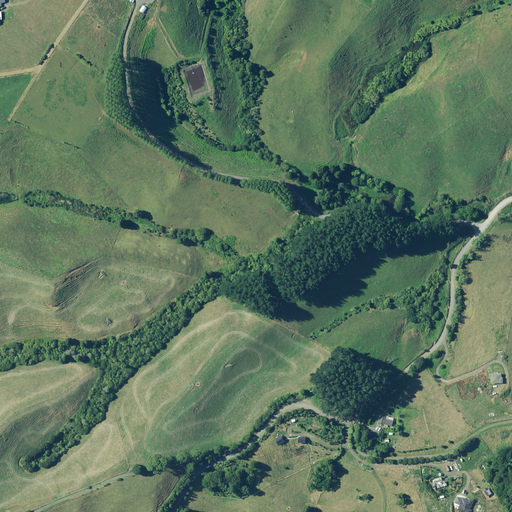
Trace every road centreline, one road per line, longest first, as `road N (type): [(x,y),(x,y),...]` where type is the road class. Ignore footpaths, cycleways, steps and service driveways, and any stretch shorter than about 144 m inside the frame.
road 1 (unclassified): [(511,199),(490,214),(456,261),(437,345),(352,411),(294,405),(267,420),(242,451),(208,463),(174,511)]
road 2 (track): [(136,0),(124,66),(141,116),(172,152),(232,173),(276,177),(323,209),(371,208),(482,229)]
road 3 (track): [(43,511),(143,467),(232,455)]
